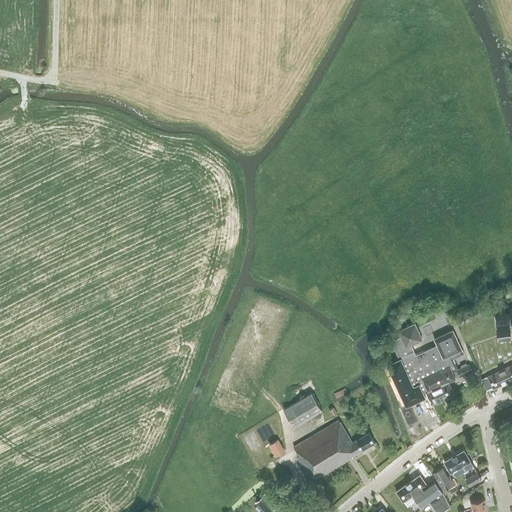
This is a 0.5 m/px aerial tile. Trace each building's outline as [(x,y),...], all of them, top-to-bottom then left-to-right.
[(445,311),(442,305),(434,308),(436,315),(445,311)] [(511,310),(510,309),(509,308),(499,309),(500,314),(496,314),(497,328),(511,326),(511,327),(511,326),(511,310)] [(425,397),(423,393),(417,381),(416,380),(413,374),(417,373),(418,374),(423,372),(422,369),(431,365),(427,356),(425,351),(416,355),(411,345),(422,340),(415,323),(398,331),(401,336),(391,341),(399,359),(387,364),(406,406),(419,400),(425,398),(424,397),(425,397)] [(448,382),(455,378),(451,370),(457,368),(455,363),(454,363),(452,360),(464,355),(453,330),(434,339),(437,345),(425,351),(427,356),(431,365),(422,369),(423,372),(418,374),(417,373),(413,374),(416,380),(417,381),(423,393),(426,392),(448,381),(448,382)] [(493,388),(511,379),(511,364),(487,377),(493,388)] [(464,375),(472,371),(469,365),(457,370),(460,376),(464,375)] [(472,371),(464,375),(469,386),(477,382),(472,371)] [(426,392),(432,404),(454,394),(448,382),(448,381),(426,392)] [(316,414),(321,410),(311,393),(284,409),(294,427),(297,425),(299,428),(318,417),(316,414)] [(352,456),(375,442),(369,432),(352,442),(339,420),(293,447),(299,455),(297,457),(312,482),(352,457),(352,456)] [(276,456),(284,451),(277,440),(270,444),(276,456)] [(464,450),(454,456),(444,462),(451,473),(452,472),(455,476),(473,466),(470,461),(464,450)] [(441,485),(440,486),(445,495),(448,493),(443,484),(445,483),(448,489),(453,486),(450,480),(449,481),(442,468),(434,473),(441,485)] [(470,486),(481,479),(477,472),(466,479),(470,486)] [(420,475),(396,491),(403,502),(406,499),(407,501),(410,499),(409,498),(412,495),(421,507),(429,502),(436,511),(442,511),(450,506),(442,492),(434,480),(427,485),(420,475)] [(270,511),(278,504),(266,492),(255,502),(265,511),(270,511)] [(472,511),(482,511),(487,511),(485,499),(471,502),(472,511)]
